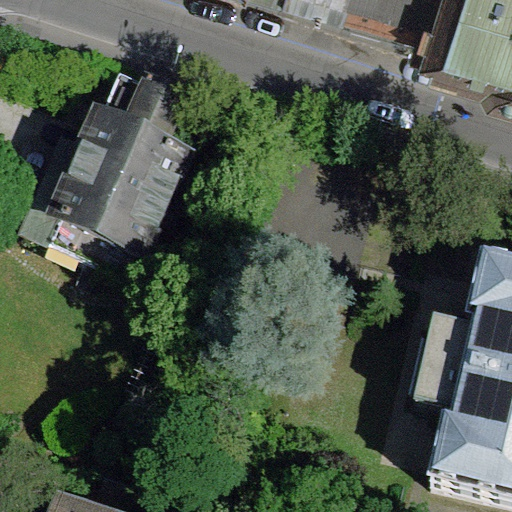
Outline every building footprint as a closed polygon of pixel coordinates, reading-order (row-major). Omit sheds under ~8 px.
[(290,0),(316,9),(318,0),(290,0)] [(511,0),(424,0),(424,2),(492,22),(498,37),(511,41),(511,0)] [(511,71),(511,41),(498,37),(492,22),(424,2),(410,39),(511,71)] [(147,103),(113,88),(45,241),(136,281),(185,170),(128,145),(147,103)] [(511,273),(481,268),(466,342),(435,336),(419,414),(450,420),(435,495),(511,510),(511,273)]
